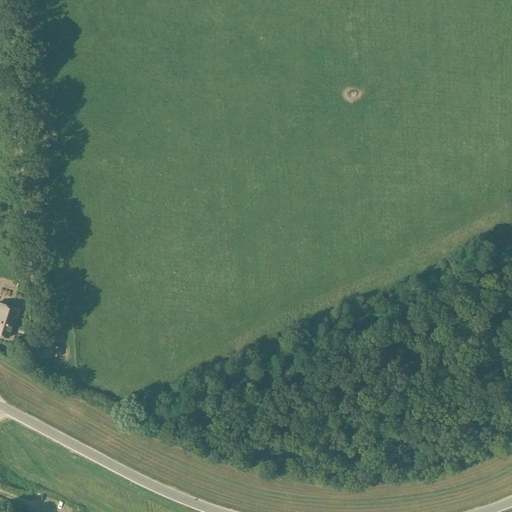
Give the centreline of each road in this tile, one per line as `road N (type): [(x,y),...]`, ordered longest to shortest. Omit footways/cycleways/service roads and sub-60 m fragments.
road 1 (unclassified): [(218,511),(0,406)]
road 2 (track): [(15,133),(9,0)]
